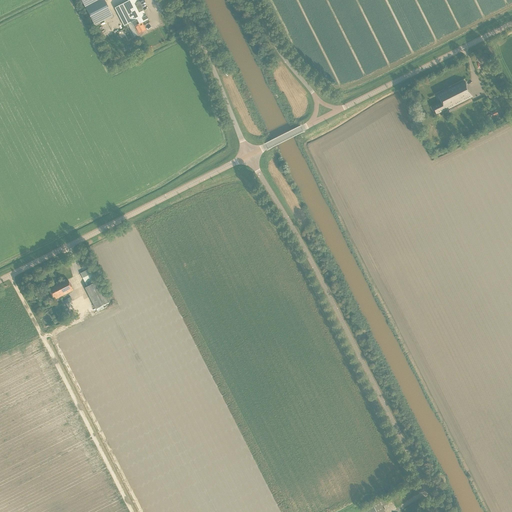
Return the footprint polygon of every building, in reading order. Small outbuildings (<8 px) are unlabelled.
[(81,0),(95,26),(113,17),(104,0),(81,0)] [(138,0),(130,0),(114,8),(124,27),(132,22),(138,35),(146,31),(142,23),(148,20),(138,0)] [(120,29),(115,30),(118,37),(124,35),(125,38),(128,37),(127,32),(122,34),(120,29)] [(444,112),(472,98),(464,82),(438,95),(441,103),(433,107),(436,115),(444,111),(444,112)] [(501,121),(496,110),(489,114),(486,116),(491,126),(495,124),(501,121)] [(86,285),(87,286),(97,281),(95,278),(98,277),(93,267),(92,268),(80,274),(86,285)] [(49,289),(54,300),(73,291),(68,280),(49,289)] [(110,302),(108,299),(99,281),(85,288),(96,309),(98,312),(104,309),(103,306),(110,302)] [(366,508),(367,511),(385,511),(379,501),(366,508)]
